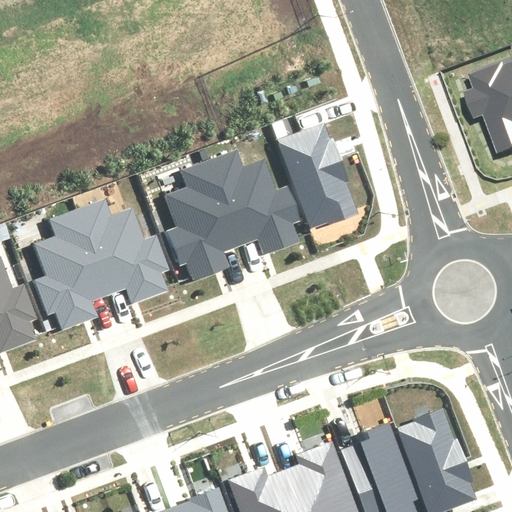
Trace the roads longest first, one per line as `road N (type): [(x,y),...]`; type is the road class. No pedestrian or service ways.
road 1 (residential): [(0,471),(415,305)]
road 2 (residential): [(357,0),(446,239)]
